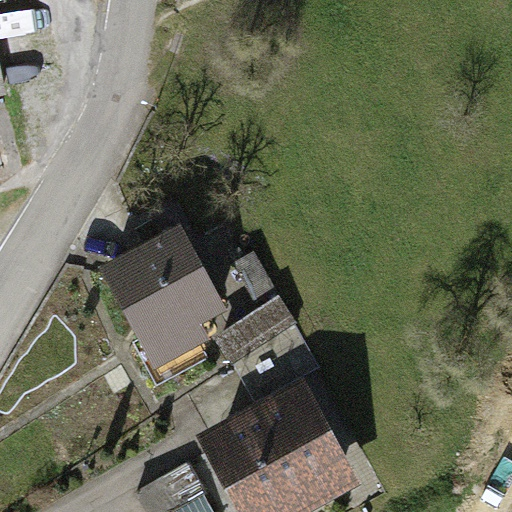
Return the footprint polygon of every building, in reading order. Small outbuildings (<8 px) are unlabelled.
[(0,104),(12,102),(0,49),(0,104)] [(229,313),(183,229),(102,273),(140,341),(134,344),(158,388),(211,359),(204,346),(211,342),(203,328),(229,313)] [(280,302),(218,340),(259,406),(321,368),(280,302)] [(248,415),(200,441),(237,511),(317,511),(361,488),(303,384),(248,415)] [(213,511),(189,468),(140,495),(148,511),(213,511)]
